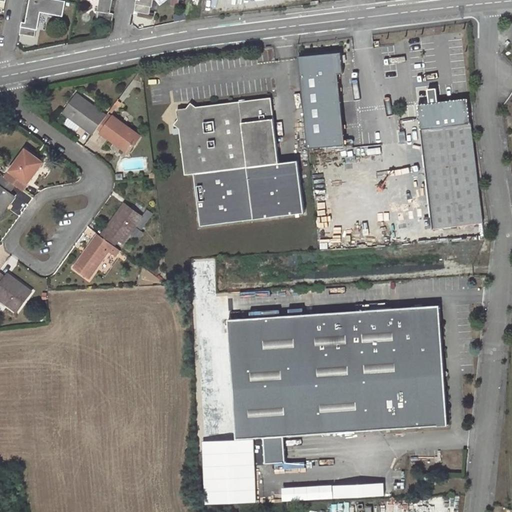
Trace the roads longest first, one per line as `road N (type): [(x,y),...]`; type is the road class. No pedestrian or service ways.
road 1 (residential): [(486,4),(487,113),(509,237),(479,511)]
road 2 (residential): [(119,52),(486,4)]
road 3 (residential): [(100,181),(99,195),(49,263),(14,233),(42,193),(84,184)]
road 4 (unknown): [(240,313),(448,296)]
road 5 (unknown): [(263,476),(346,469),(360,447),(452,440)]
road 6 (unknown): [(448,296),(452,440)]
road 7 (residential): [(0,87),(89,160),(100,181)]
